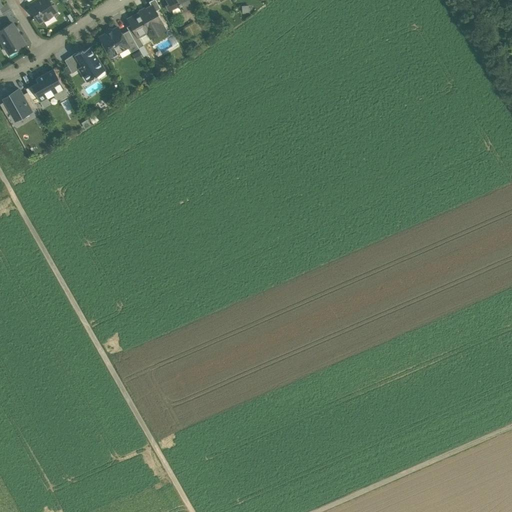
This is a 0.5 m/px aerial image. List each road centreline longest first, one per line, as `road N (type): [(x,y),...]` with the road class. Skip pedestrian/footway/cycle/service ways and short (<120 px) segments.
road 1 (track): [(0,170),(192,511)]
road 2 (track): [(318,511),(511,427)]
